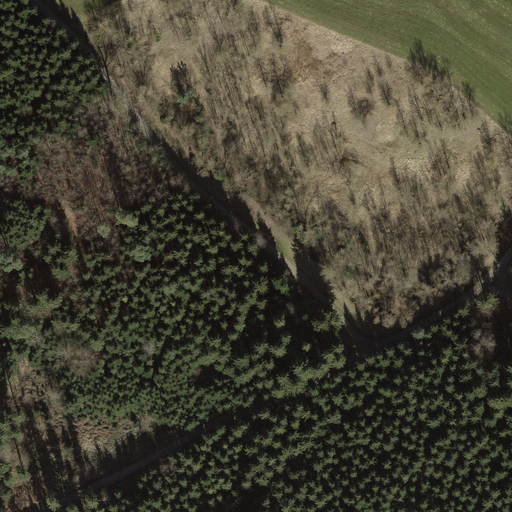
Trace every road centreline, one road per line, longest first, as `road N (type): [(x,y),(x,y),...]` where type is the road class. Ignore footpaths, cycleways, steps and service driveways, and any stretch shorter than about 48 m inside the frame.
road 1 (track): [(40,511),(424,323),(485,282),(511,252)]
road 2 (track): [(34,0),(81,44),(189,182),(268,246),(368,353)]
road 3 (track): [(0,194),(57,210),(78,242),(0,405)]
